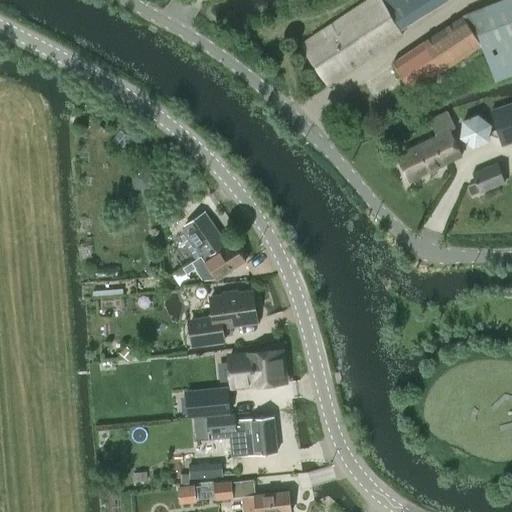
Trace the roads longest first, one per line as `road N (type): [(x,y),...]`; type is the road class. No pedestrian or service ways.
road 1 (tertiary): [(401,511),(333,440),(287,264),(228,171),(137,100),(0,29)]
road 2 (unclassified): [(511,257),(459,258),(405,238),(297,119),(240,70),(126,0)]
